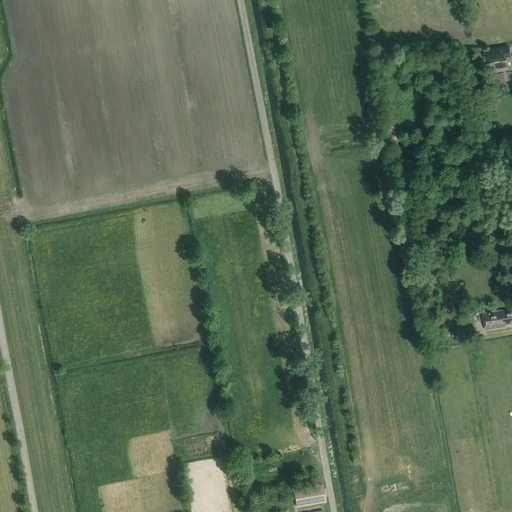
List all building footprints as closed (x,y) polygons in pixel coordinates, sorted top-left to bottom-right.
[(484,50),(486,61),(510,57),(509,46),(484,50)] [(496,127),(484,137),(491,146),(503,135),(496,127)] [(511,311),(511,310),(503,312),(503,310),(483,314),(485,330),(494,329),(494,328),(505,326),(505,325),(511,323),(511,311)] [(476,337),(474,327),(455,330),(456,340),(476,337)] [(293,489),(297,507),(326,502),(323,484),(293,489)]
